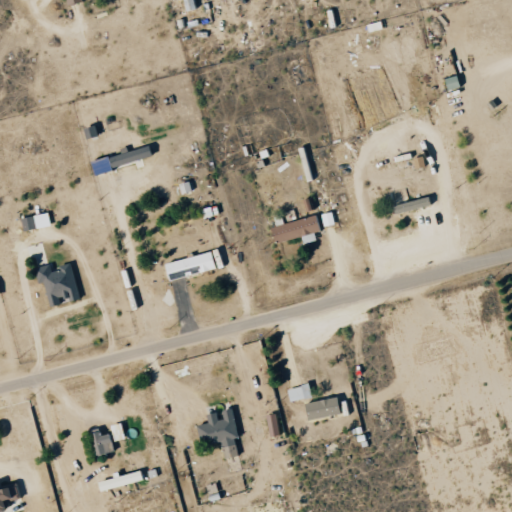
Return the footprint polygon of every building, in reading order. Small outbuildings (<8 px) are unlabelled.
[(443,79),(446,90),(457,86),(454,76),(443,79)] [(96,162),(98,173),(143,162),(140,150),(96,162)] [(26,230),(53,227),(51,214),(24,217),(26,230)] [(299,237),(301,244),(314,240),(312,233),(318,231),(314,215),(268,227),(272,243),(299,237)] [(174,281),(220,269),(216,251),(169,264),(174,281)] [(203,446),(225,442),(228,458),(241,456),(238,439),(242,438),(236,409),(223,412),(223,413),(211,415),(212,423),(199,426),(203,446)] [(127,440),(126,424),(115,425),(116,441),(127,440)] [(116,454),(113,433),(96,435),(99,456),(116,454)] [(146,481),(144,472),(120,478),(121,478),(103,483),(105,491),(146,481)]
